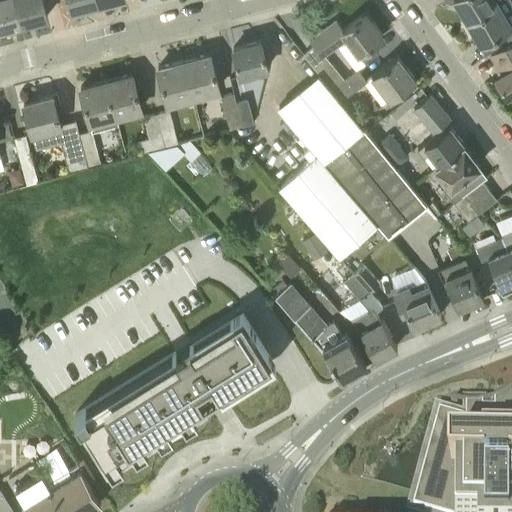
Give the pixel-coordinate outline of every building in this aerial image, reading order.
[(12,0),(0,0),(0,28),(19,24),(12,0)] [(12,0),(19,24),(48,16),(43,0),(12,0)] [(70,0),(73,10),(97,3),(96,0),(70,0)] [(455,0),(467,20),(501,0),(455,0)] [(511,39),(511,1),(511,0),(501,0),(467,20),(480,43),(502,30),(509,42),(511,39)] [(331,88),(344,77),(325,54),(347,37),(358,52),(383,34),(366,11),(343,29),(335,19),(311,37),(316,43),(303,53),(320,73),(331,88)] [(241,76),(268,69),(261,39),(233,47),(241,76)] [(511,39),(509,42),(490,52),(502,72),(496,76),(508,94),(511,92),(511,39)] [(184,59),(193,97),(220,90),(210,52),(184,59)] [(417,79),(398,54),(372,73),(372,72),(370,73),(390,100),(392,99),(391,98),(416,79),(416,80),(417,79)] [(168,104),(193,97),(184,59),(158,66),(168,104)] [(331,88),(341,100),(367,80),(357,67),(344,77),(331,88)] [(133,73),(107,80),(117,117),(143,111),(133,73)] [(280,184),(339,254),(378,223),(388,235),(426,204),(341,100),(331,88),(320,73),(280,106),(312,145),(306,151),(312,158),(280,184)] [(92,130),(117,124),(118,123),(117,117),(107,80),(81,86),(92,129),(92,130)] [(240,113),(236,100),(234,92),(222,95),(229,128),(242,125),(240,113)] [(434,131),(451,116),(430,92),(413,107),(434,131)] [(86,157),(79,132),(76,119),(60,123),(53,94),(24,101),(36,148),(61,142),(69,172),(77,170),(88,166),(86,157)] [(240,113),(242,125),(254,122),(248,97),(236,100),(240,113)] [(157,112),(165,145),(178,141),(170,109),(157,112)] [(149,137),(152,149),(165,145),(157,112),(144,116),(149,137)] [(438,163),(464,143),(449,123),(418,148),(424,156),(430,152),(438,163)] [(9,124),(0,126),(0,139),(12,136),(9,124)] [(88,166),(101,163),(92,130),(92,129),(79,132),(86,157),(88,166)] [(138,140),(141,152),(152,149),(149,137),(138,140)] [(454,202),(483,179),(487,176),(478,165),(480,164),(464,143),(438,163),(428,171),(434,179),(442,173),(450,185),(445,189),(454,202)] [(471,204),(490,189),(483,179),(454,202),(469,220),(478,213),(471,204)] [(471,204),(478,213),(497,198),(490,189),(471,204)] [(507,247),(511,259),(511,228),(501,233),(502,236),(507,247)] [(315,230),(302,238),(314,257),(327,250),(315,230)] [(502,288),(511,284),(511,259),(507,247),(502,236),(477,246),(481,258),(488,255),(502,288)] [(447,249),(452,261),(461,257),(456,245),(447,249)] [(470,264),(466,255),(461,257),(452,261),(438,267),(447,288),(451,286),(459,306),(483,296),(470,264)] [(363,263),(353,272),(370,290),(380,281),(363,263)] [(383,305),(370,290),(353,272),(343,281),(366,306),(361,310),(362,311),(352,317),(375,357),(398,345),(382,317),(379,319),(376,312),(383,305)] [(402,313),(408,310),(415,325),(441,314),(425,276),(392,290),(402,313)] [(323,345),(342,376),(366,362),(347,329),(340,333),(334,320),(327,323),(311,304),(311,303),(291,281),(288,284),(283,279),(271,289),(275,295),(321,346),(323,345)] [(248,317),(194,351),(190,344),(175,353),(180,360),(80,422),(107,466),(208,404),(204,398),(218,389),(222,396),(223,395),(221,393),(256,372),(264,369),(275,362),(248,317)] [(511,511),(511,392),(503,398),(490,403),(490,405),(491,405),(491,407),(486,407),(486,399),(462,399),(462,420),(439,413),(413,509),(424,511),(511,511)] [(37,458),(53,483),(38,492),(30,479),(15,488),(23,501),(29,511),(84,511),(101,501),(88,481),(94,477),(83,459),(81,461),(67,440),(37,458)] [(0,510),(1,511),(16,511),(1,488),(0,488),(0,510)]
